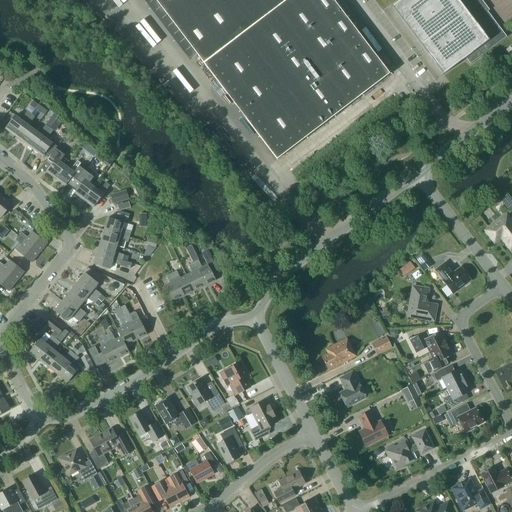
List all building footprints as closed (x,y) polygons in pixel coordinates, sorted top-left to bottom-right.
[(156,0),(204,63),(278,160),(390,74),(333,0),(156,0)] [(399,0),(392,6),(443,74),(465,58),(466,57),(471,64),(507,37),(479,0),(399,0)] [(5,129),(15,136),(31,114),(27,111),(21,119),(15,115),(5,129)] [(34,129),(24,143),(33,150),(50,128),(57,118),(58,116),(54,113),(39,133),(34,129)] [(24,143),(34,129),(29,125),(35,117),(31,114),(15,136),(24,143)] [(50,128),(33,150),(43,157),(45,154),(49,157),(57,146),(47,139),(61,121),(57,118),(50,128)] [(65,137),(71,142),(76,136),(69,132),(65,137)] [(55,179),(66,165),(69,160),(64,156),(67,153),(58,146),(48,159),(53,162),(46,172),(55,179)] [(99,160),(103,154),(98,151),(98,152),(94,157),(99,160)] [(71,169),(66,165),(55,179),(65,186),(72,177),(77,180),(86,167),(77,161),(71,169)] [(95,174),(86,167),(77,180),(82,184),(75,193),(84,200),(94,187),(89,183),(95,174)] [(94,187),(84,200),(93,207),(110,185),(106,182),(99,191),(94,187)] [(111,194),(114,204),(129,199),(126,190),(111,194)] [(504,203),(510,198),(507,194),(500,199),(504,203)] [(3,195),(0,199),(0,217),(1,218),(13,203),(3,195)] [(116,217),(128,220),(130,214),(118,210),(116,217)] [(486,230),(495,242),(502,236),(511,249),(511,247),(511,225),(505,216),(486,230)] [(108,217),(104,229),(129,237),(133,225),(108,217)] [(9,230),(3,226),(0,230),(5,234),(9,230)] [(128,242),(129,237),(104,229),(101,241),(117,246),(119,239),(128,242)] [(22,232),(19,236),(40,253),(47,243),(32,231),(28,237),(22,232)] [(40,253),(19,236),(16,240),(22,245),(17,250),(32,262),(40,253)] [(145,244),(156,247),(158,241),(147,238),(145,244)] [(101,241),(97,252),(122,260),(124,255),(115,252),(117,246),(101,241)] [(122,260),(97,252),(94,264),(110,269),(112,263),(121,265),(122,260)] [(424,254),(417,259),(421,265),(428,259),(424,254)] [(193,262),(205,286),(216,280),(213,274),(219,272),(212,258),(206,261),(208,264),(202,267),(196,256),(191,258),(193,262)] [(0,261),(0,267),(17,281),(24,272),(9,260),(5,266),(0,261)] [(122,260),(121,265),(130,268),(132,263),(127,261),(122,260)] [(194,291),(205,286),(193,262),(188,265),(192,272),(186,275),(194,291)] [(411,262),(406,265),(411,271),(415,268),(413,265),(411,262)] [(465,271),(463,271),(461,267),(453,273),(445,263),(435,270),(453,293),(463,285),(465,285),(469,283),(469,281),(470,280),(468,276),(468,274),(465,271)] [(17,281),(0,267),(0,283),(9,291),(17,281)] [(177,271),(172,273),(184,297),(194,291),(186,275),(180,278),(177,271)] [(77,282),(98,299),(101,294),(94,288),(98,283),(85,273),(77,282)] [(184,297),(172,273),(167,276),(171,283),(164,286),(173,302),(184,297)] [(94,303),(98,299),(77,282),(70,292),(83,302),(87,297),(94,303)] [(409,315),(433,320),(436,305),(425,304),(428,290),(413,287),(409,315)] [(70,292),(62,301),(83,317),(86,313),(79,307),(83,302),(70,292)] [(83,317),(62,301),(55,310),(68,321),(72,316),(79,322),(83,317)] [(124,316),(137,340),(147,334),(139,318),(133,321),(129,314),(124,316)] [(137,340),(124,316),(119,319),(123,327),(117,330),(121,337),(125,346),(137,340)] [(39,359),(56,339),(64,328),(51,318),(46,324),(55,331),(46,343),(40,338),(30,352),(39,359)] [(108,328),(109,327),(105,318),(100,320),(104,330),(105,330),(108,328)] [(379,321),(372,324),(378,336),(385,333),(379,321)] [(39,322),(34,329),(40,333),(45,327),(39,322)] [(390,330),(390,338),(395,337),(398,334),(397,329),(390,330)] [(111,332),(107,334),(119,358),(129,353),(125,346),(121,337),(115,340),(111,332)] [(427,347),(430,353),(447,344),(445,341),(447,340),(443,333),(436,336),(435,334),(428,337),(425,333),(409,338),(416,353),(427,347)] [(119,358),(107,334),(102,337),(105,345),(99,348),(108,364),(119,358)] [(372,343),(378,354),(392,347),(386,336),(372,343)] [(328,354),(322,357),(328,369),(335,366),(336,367),(356,356),(347,338),(326,349),(328,354)] [(60,342),(56,339),(39,359),(49,367),(59,354),(54,350),(60,342)] [(76,344),(71,349),(76,353),(80,348),(76,344)] [(448,348),(447,344),(430,353),(433,359),(423,364),(428,374),(452,363),(448,357),(454,354),(450,347),(448,348)] [(88,350),(92,358),(99,354),(95,346),(89,349),(88,350)] [(49,367),(58,375),(75,354),(70,350),(64,358),(59,354),(49,367)] [(75,354),(58,375),(68,382),(70,379),(73,382),(78,373),(77,371),(78,369),(73,365),(79,358),(75,354)] [(95,369),(88,354),(81,358),(88,373),(95,369)] [(236,395),(250,387),(244,377),(247,375),(240,362),(221,373),(225,380),(224,381),(227,386),(230,384),(236,395)] [(462,374),(460,368),(447,375),(445,369),(434,375),(437,380),(442,378),(447,389),(466,379),(463,374),(462,374)] [(413,383),(421,379),(417,371),(409,375),(413,383)] [(358,383),(352,372),(340,378),(346,390),(340,393),(347,407),(366,397),(359,383),(358,383)] [(187,387),(194,399),(192,399),(197,406),(207,400),(213,411),(225,404),(216,389),(209,393),(201,379),(187,387)] [(469,385),(466,379),(447,389),(450,395),(444,399),(449,409),(461,402),(459,397),(471,391),(468,385),(469,385)] [(418,395),(424,392),(419,382),(413,384),(418,395)] [(419,397),(413,384),(402,390),(408,402),(419,397)] [(226,399),(231,408),(239,403),(236,398),(235,398),(233,395),(226,399)] [(3,396),(0,397),(0,413),(10,408),(3,396)] [(157,405),(155,406),(166,424),(173,420),(176,426),(182,423),(186,428),(196,422),(188,409),(178,415),(168,398),(162,402),(161,401),(156,403),(157,405)] [(255,419),(272,410),(267,400),(245,411),(247,416),(252,413),(255,419)] [(244,418),(238,407),(228,412),(233,423),(244,418)] [(465,433),(472,429),(472,428),(483,422),(476,408),(461,415),(457,408),(444,415),(450,427),(459,422),(464,432),(465,431),(465,433)] [(278,422),(272,410),(255,419),(258,425),(253,428),(252,433),(256,441),(270,434),(267,427),(278,422)] [(431,418),(439,414),(436,410),(429,414),(431,418)] [(377,423),(371,411),(359,417),(365,429),(359,431),(367,446),(388,436),(380,421),(377,423)] [(147,431),(153,442),(163,436),(155,422),(149,426),(141,412),(130,418),(139,436),(147,431)] [(436,425),(441,422),(440,420),(443,418),(441,414),(433,419),(436,425)] [(110,450),(116,447),(122,456),(132,451),(124,435),(117,438),(112,428),(101,434),(110,450)] [(240,457),(233,444),(240,440),(234,428),(221,434),(224,441),(217,444),(227,464),(240,457)] [(412,437),(416,444),(410,447),(406,440),(398,444),(399,445),(395,447),(394,446),(385,450),(389,458),(391,457),(394,463),(392,464),(396,471),(402,467),(402,466),(414,460),(411,453),(418,449),(421,455),(434,448),(425,430),(412,437)] [(103,454),(110,450),(101,434),(90,440),(96,450),(89,454),(98,469),(109,464),(103,454)] [(195,441),(202,451),(207,447),(200,437),(195,441)] [(170,446),(167,441),(161,444),(164,450),(170,446)] [(180,445),(174,448),(178,453),(183,450),(180,445)] [(65,456),(59,459),(62,464),(63,464),(69,475),(79,470),(84,480),(97,473),(90,461),(84,464),(76,450),(65,456)] [(207,461),(190,470),(197,483),(214,473),(210,467),(215,464),(209,452),(203,455),(207,461)] [(140,467),(143,473),(150,469),(147,464),(140,467)] [(503,486),(511,481),(511,479),(507,468),(497,473),(494,467),(487,471),(487,470),(486,471),(486,472),(481,474),(491,493),(503,486)] [(167,478),(171,486),(180,502),(189,497),(182,484),(188,481),(182,470),(167,478)] [(293,490),(305,484),(304,481),(304,478),(303,475),(300,474),(299,471),(279,481),(283,488),(274,492),(280,503),(295,495),(293,490)] [(46,505),(58,499),(51,487),(44,491),(35,474),(23,481),(33,499),(41,495),(46,505)] [(167,478),(152,486),(159,501),(165,498),(170,507),(180,502),(171,486),(167,478)] [(476,492),(469,480),(464,482),(463,482),(458,485),(453,488),(460,503),(459,503),(463,511),(471,507),(470,506),(477,503),(480,509),(490,504),(482,489),(476,492)] [(139,495),(133,498),(140,511),(153,511),(150,506),(157,503),(155,500),(147,486),(141,489),(137,491),(139,495)] [(22,511),(23,511),(19,505),(26,501),(19,488),(13,492),(10,487),(0,493),(0,504),(4,511),(22,511)] [(84,500),(88,507),(96,503),(92,496),(84,500)] [(121,499),(115,502),(120,511),(140,511),(133,498),(128,501),(124,503),(121,499)] [(269,504),(267,498),(260,501),(263,507),(269,504)] [(315,498),(296,508),(297,511),(315,511),(320,509),(315,498)] [(285,511),(288,511),(294,510),(293,507),(298,504),(295,499),(282,505),(285,511)] [(437,508),(434,502),(417,511),(452,511),(448,503),(437,508)]
